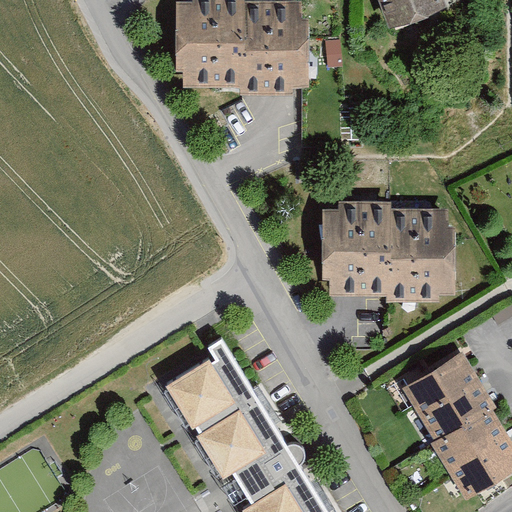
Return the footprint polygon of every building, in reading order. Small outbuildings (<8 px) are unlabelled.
[(201,8),(186,8),(187,78),(193,78),(193,95),(244,94),(244,102),(300,101),(300,94),(321,94),(321,29),(313,27),(312,7),(257,7),(256,0),(209,0),(201,0),(201,8)] [(385,0),(405,46),(462,22),(452,0),(385,0)] [(348,215),(331,215),(332,286),(339,286),(339,300),(393,300),(393,306),(444,306),(444,300),(464,300),(463,233),(453,233),(453,213),(399,214),(399,207),(348,208),(348,215)] [(333,511),(234,347),(169,385),(244,511),(333,511)] [(469,355),(410,391),(444,445),(438,449),(473,504),(511,480),(511,435),(501,417),(506,413),(469,355)]
